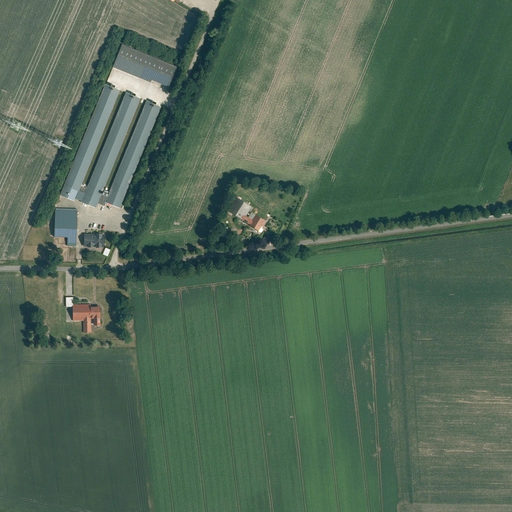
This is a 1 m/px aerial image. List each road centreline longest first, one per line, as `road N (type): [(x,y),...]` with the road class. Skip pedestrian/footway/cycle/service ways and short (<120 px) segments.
road 1 (unclassified): [(511,215),(109,267),(0,263)]
road 2 (track): [(109,267),(218,0)]
